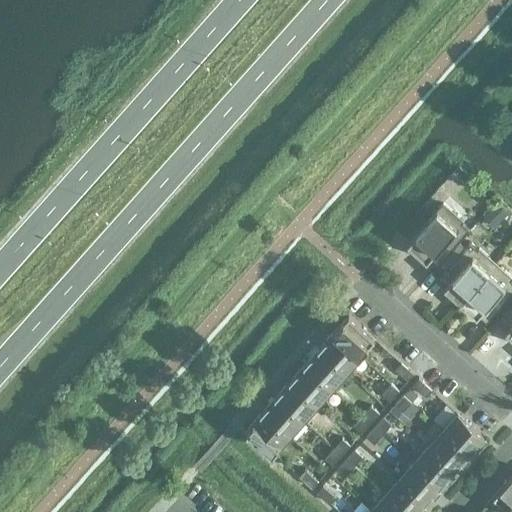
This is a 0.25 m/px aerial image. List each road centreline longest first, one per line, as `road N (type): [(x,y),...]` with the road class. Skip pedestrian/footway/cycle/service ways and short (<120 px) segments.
road 1 (trunk): [(0,374),(333,0)]
road 2 (trunk): [(238,0),(0,266)]
road 3 (residential): [(511,413),(364,283)]
